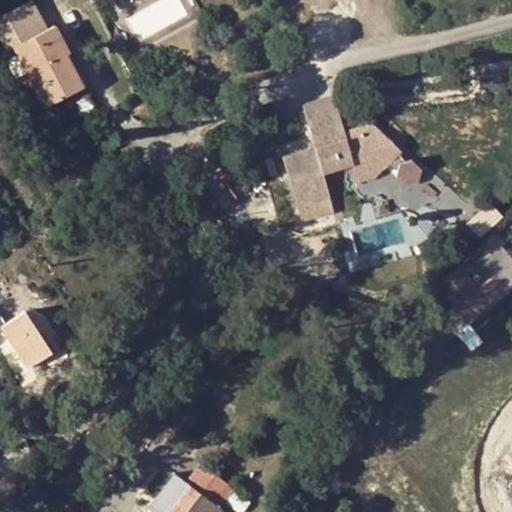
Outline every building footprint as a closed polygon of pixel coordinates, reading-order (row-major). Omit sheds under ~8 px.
[(48,28),(32,0),(30,0),(0,16),(0,33),(9,50),(16,46),(46,105),(83,86),(67,53),(71,52),(55,24),(48,28)] [(407,160),(405,159),(399,154),(403,149),(371,120),(356,125),(357,127),(359,133),(347,138),(344,130),(334,95),(303,104),(316,147),(284,156),(299,208),(331,199),(324,173),(352,164),(358,183),(376,177),(390,162),(399,169),(397,176),(407,184),(420,181),(422,169),(411,158),(407,160)] [(359,133),(357,127),(344,130),(347,138),(359,133)] [(56,230),(49,220),(42,224),(48,234),(56,230)] [(489,267),(511,249),(511,248),(498,230),(475,247),(489,267)] [(480,287),(461,265),(436,285),(455,309),(457,308),(478,289),(480,287)] [(457,308),(466,317),(486,299),(478,289),(457,308)] [(25,312),(2,326),(29,366),(50,351),(25,312)] [(152,511),(217,511),(220,508),(235,488),(201,463),(187,482),(184,480),(160,511),(156,511),(154,510),(152,511)] [(160,511),(184,480),(174,472),(149,506),(154,510),(156,511),(160,511)]
